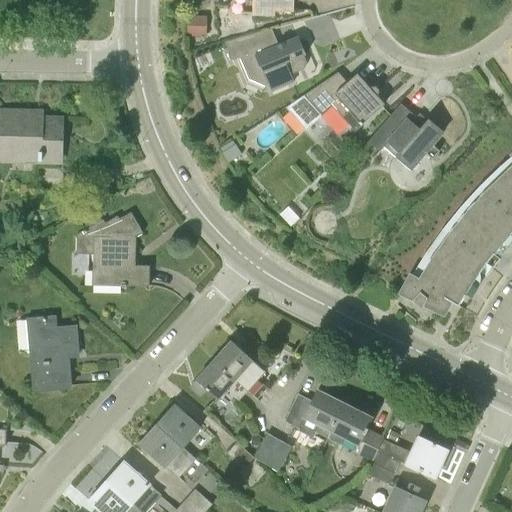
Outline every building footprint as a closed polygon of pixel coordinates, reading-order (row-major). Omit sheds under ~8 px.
[(253,0),(253,15),(274,15),(274,10),(293,10),(292,0),(253,0)] [(207,16),(187,16),(187,36),(206,37),(207,16)] [(291,75),(295,73),(304,69),(307,62),(304,56),(306,55),(298,37),(267,50),(266,47),(261,31),(225,41),(231,61),(240,58),(249,79),(265,86),(269,84),(271,91),(294,81),(291,75)] [(347,82),(339,73),(338,72),(304,96),(321,115),(333,105),(355,130),(384,104),(377,96),(378,94),(379,93),(379,92),(379,90),(378,89),(377,88),(375,87),(373,87),(371,87),(370,88),(357,74),(347,82)] [(432,159),(440,150),(433,145),(444,132),(428,119),(424,123),(401,103),(368,141),(380,152),(384,147),(411,170),(425,153),(432,159)] [(60,152),(60,120),(41,119),(41,113),(0,112),(0,159),(42,160),(42,152),(60,152)] [(242,154),(233,140),(219,149),(227,164),(228,163),(242,154)] [(511,155),(500,166),(480,186),(460,207),(442,229),(426,253),(411,277),(402,292),(414,298),(412,300),(422,309),(425,303),(443,312),(450,301),(458,306),(472,283),(487,263),(502,243),(511,232),(511,155)] [(86,229),(77,235),(77,254),(93,254),(92,286),(126,287),(126,285),(149,286),(150,266),(135,265),(136,237),(143,233),(131,212),(119,219),(117,216),(105,223),(103,219),(86,229)] [(78,356),(76,326),(56,328),(55,317),(28,319),(34,390),(71,387),(68,356),(78,356)] [(255,363),(255,362),(232,341),(214,361),(242,386),(247,391),(265,372),(255,363)] [(224,405),(242,386),(214,361),(197,380),(224,405)] [(328,438),(345,404),(318,390),(312,401),(298,394),(285,421),(299,428),(298,430),(313,438),(316,431),(328,438)] [(365,430),(372,417),(345,404),(328,438),(342,444),(346,437),(358,443),(354,452),(372,462),(383,439),(365,430)] [(157,424),(183,447),(200,428),(175,405),(157,424)] [(196,459),(183,447),(157,424),(140,443),(178,478),(196,459)] [(390,430),(386,439),(394,443),(399,435),(390,430)] [(278,471),(291,447),(267,433),(253,458),(278,471)] [(260,437),(251,436),(251,445),(259,445),(260,437)] [(405,464),(435,478),(448,450),(418,437),(411,452),(383,439),(372,462),(373,462),(394,472),(399,461),(405,464)] [(243,469),(253,458),(237,442),(226,453),(243,469)] [(145,511),(161,495),(149,484),(124,461),(107,480),(141,511),(145,511)] [(388,484),(394,472),(373,462),(367,474),(388,484)] [(141,511),(107,480),(89,500),(98,508),(93,511),(141,511)] [(419,511),(425,500),(395,487),(384,511),(419,511)] [(186,499),(200,511),(205,511),(212,504),(195,489),(186,499)] [(177,511),(200,511),(186,499),(175,510),(177,511)]
